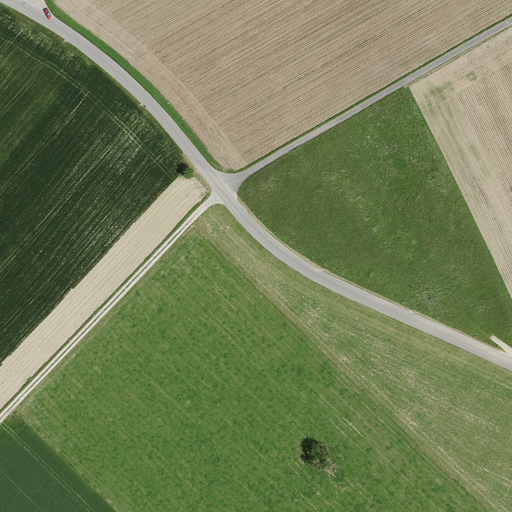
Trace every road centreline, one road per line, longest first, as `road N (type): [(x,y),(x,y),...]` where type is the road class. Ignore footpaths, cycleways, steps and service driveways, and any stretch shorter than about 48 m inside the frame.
road 1 (unclassified): [(511,363),(283,255),(130,83),(10,0)]
road 2 (track): [(511,20),(219,188)]
road 3 (track): [(0,419),(219,188)]
